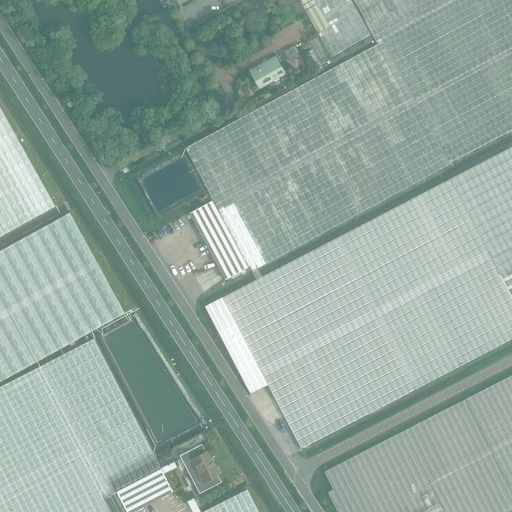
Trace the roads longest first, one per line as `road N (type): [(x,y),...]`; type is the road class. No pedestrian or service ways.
road 1 (secondary): [(295,511),(0,56)]
road 2 (unclassified): [(291,473),(0,20)]
road 3 (unclassified): [(291,473),(511,360)]
